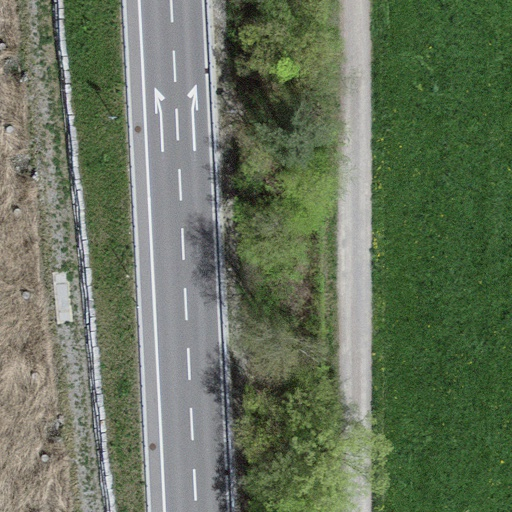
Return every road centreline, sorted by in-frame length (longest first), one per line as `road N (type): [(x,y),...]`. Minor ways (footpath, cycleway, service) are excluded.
road 1 (motorway): [(195,511),(170,0)]
road 2 (track): [(353,0),(357,511)]
